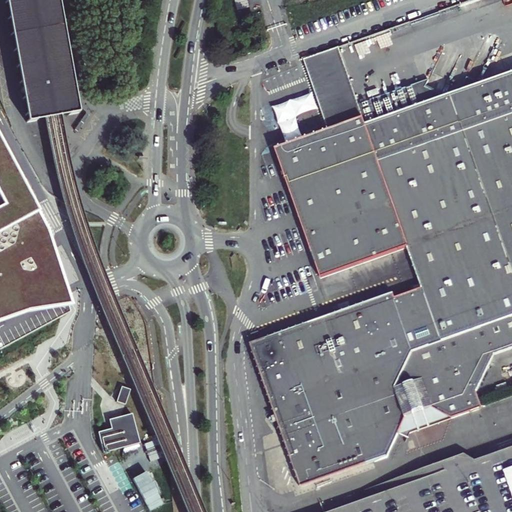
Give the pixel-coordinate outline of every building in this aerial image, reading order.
[(63,116),(79,113),(57,0),(6,0),(27,122),(63,116)] [(249,0),(237,0),(239,9),(250,7),(249,0)] [(332,139),(279,159),(322,288),(408,258),(421,293),(322,328),(269,347),(246,355),(301,498),(389,468),(396,452),(419,444),(446,434),(486,420),(481,407),(497,370),(511,364),(511,77),(366,127),(341,56),(307,69),(332,139)] [(0,150),(0,329),(25,322),(69,313),(47,240),(33,248),(23,228),(37,221),(0,150)] [(42,231),(37,221),(23,228),(33,248),(47,240),(42,231)] [(130,391),(121,388),(116,403),(124,406),(130,391)] [(101,454),(138,445),(131,416),(108,421),(110,430),(96,433),(101,454)] [(511,511),(511,450),(476,463),(465,456),(444,463),(447,473),(335,511),(511,511)] [(140,454),(126,461),(150,511),(165,504),(140,454)]
